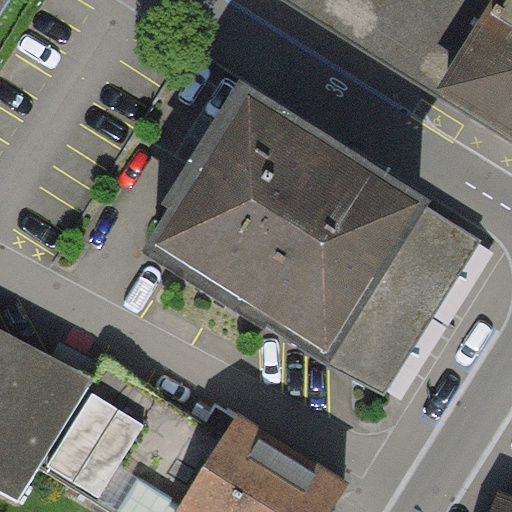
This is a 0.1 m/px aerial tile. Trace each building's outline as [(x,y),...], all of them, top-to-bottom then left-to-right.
[(511,0),(297,0),(511,135),(511,0)] [(469,243),(248,106),(157,252),(378,389),(469,243)] [(95,383),(0,333),(0,492),(19,503),(41,470),(107,511),(188,511),(241,428),(214,412),(206,425),(107,363),(95,383)] [(331,511),(345,490),(241,428),(188,511),(331,511)] [(511,511),(511,505),(499,501),(494,511),(511,511)]
